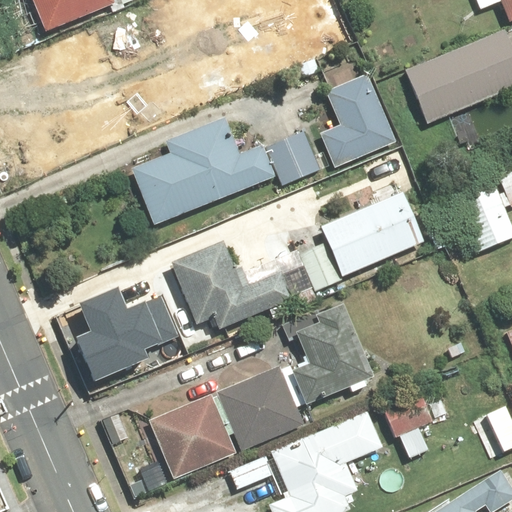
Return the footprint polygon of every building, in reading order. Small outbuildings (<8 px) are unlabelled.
[(39,0),(52,29),(119,0),(39,0)] [(501,0),(507,0),(511,11),(511,0),(480,0),(484,7),(501,0)] [(511,35),(507,24),(408,66),(432,122),(511,88),(511,35)] [(155,39),(95,62),(125,136),(184,112),(155,39)] [(320,129),(337,166),(404,135),(375,74),(328,95),(340,120),(320,129)] [(478,138),(469,112),(428,127),(438,153),(478,138)] [(137,169),(159,222),(278,172),(265,141),(242,151),(228,118),(174,141),(178,152),(137,169)] [(292,182),(325,166),(307,129),(274,145),(292,182)] [(453,192),(477,253),(511,238),(511,215),(496,175),(453,192)] [(409,189),(328,220),(348,271),(429,239),(409,189)] [(221,307),(228,325),(297,298),(285,268),(255,280),(237,235),(174,260),(196,317),(221,307)] [(76,341),(91,385),(175,357),(156,302),(131,310),(124,290),(83,304),(93,335),(76,341)] [(364,381),(335,306),(311,316),(315,327),(289,338),(301,368),(285,375),(297,407),(364,381)] [(279,369),(224,391),(248,450),(303,428),(279,369)] [(390,440),(426,423),(411,389),(374,406),(390,440)] [(177,474),(238,451),(215,391),(154,414),(177,474)] [(372,408),(234,465),(242,485),(277,471),(287,494),(273,500),(278,511),(337,511),(355,505),(350,492),(362,486),(352,461),(388,446),(372,408)] [(511,479),(503,465),(430,511),(479,511),(478,509),(491,501),(497,510),(511,500),(511,479)]
